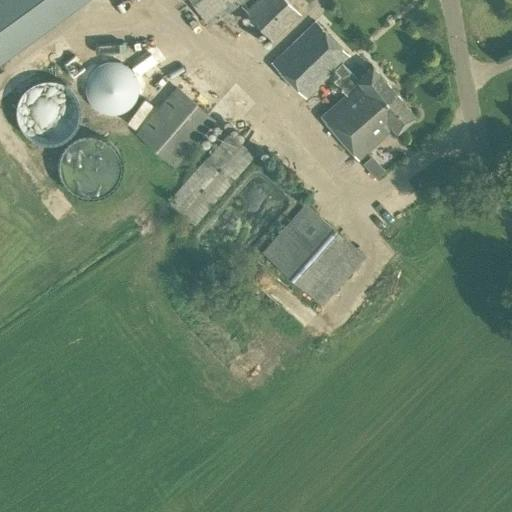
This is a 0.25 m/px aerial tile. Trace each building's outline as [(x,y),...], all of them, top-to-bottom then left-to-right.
[(0,0),(0,61),(84,0),(0,0)] [(188,0),(207,26),(242,0),(188,0)] [(272,40),(300,13),(286,0),(256,0),(244,12),(272,40)] [(396,90),(372,65),(357,79),(341,62),(348,55),(314,20),(271,62),(303,95),(333,68),(338,73),(332,78),(346,94),(323,116),(343,138),(396,90)] [(174,167),(215,119),(176,86),(135,133),(174,167)] [(396,90),(343,138),(359,155),(392,124),(396,129),(415,111),(396,90)] [(226,134),(198,166),(167,202),(192,224),(251,156),(236,143),(243,136),(234,128),(228,136),(226,134)] [(241,231),(246,237),(286,206),(269,184),(220,221),(233,237),(241,231)] [(320,304),(363,255),(304,203),(260,252),(320,304)]
